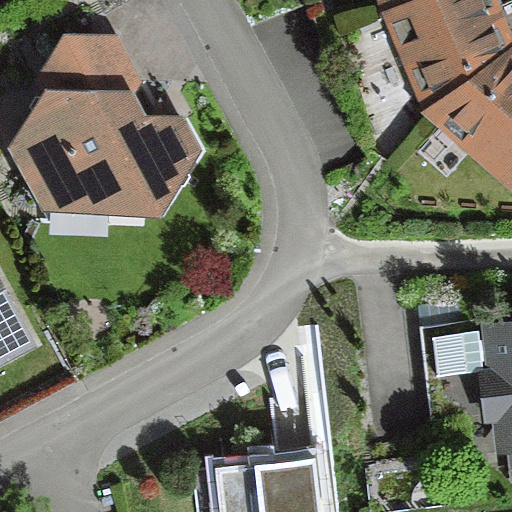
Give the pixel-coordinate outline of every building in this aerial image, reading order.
[(380,0),(383,15),(414,0),(380,0)] [(401,50),(426,109),(496,58),(481,21),(489,17),(482,0),(415,0),(405,5),(420,42),(401,50)] [(98,39),(71,38),(60,37),(33,77),(42,92),(20,130),(40,168),(58,168),(66,183),(92,184),(104,207),(151,208),(189,148),(174,121),(135,120),(122,96),(130,81),(108,39),(98,39)] [(487,135),(511,157),(511,71),(496,58),(426,109),(473,150),(487,135)] [(0,303),(0,352),(20,341),(0,303)] [(363,323),(314,325),(321,456),(370,454),(363,323)] [(499,445),(511,443),(511,325),(486,329),(499,445)] [(195,472),(199,511),(318,511),(312,459),(195,472)]
